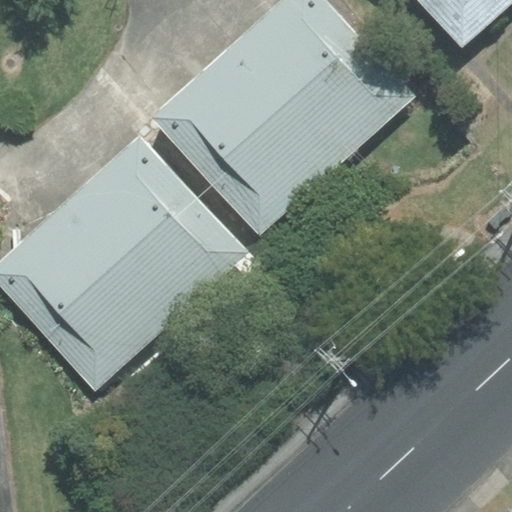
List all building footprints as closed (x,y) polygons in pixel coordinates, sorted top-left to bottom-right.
[(282,0),(231,47),(337,163),(413,95),(325,0),(282,0)] [(511,0),(420,0),(462,45),(511,0)] [(337,163),(231,47),(153,118),(259,234),(337,163)] [(67,202),(173,319),(247,253),(140,136),(67,202)] [(173,319),(67,202),(0,262),(0,286),(95,391),(173,319)]
